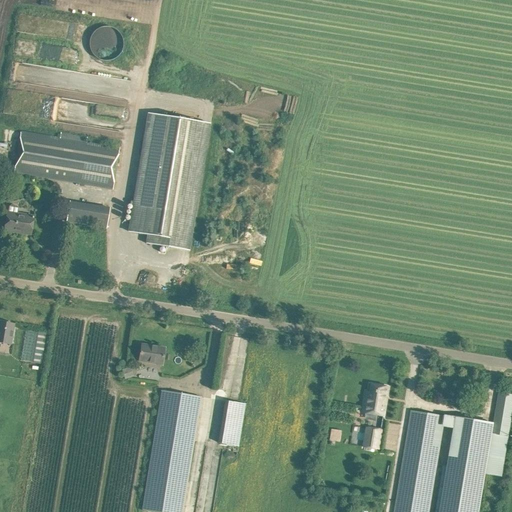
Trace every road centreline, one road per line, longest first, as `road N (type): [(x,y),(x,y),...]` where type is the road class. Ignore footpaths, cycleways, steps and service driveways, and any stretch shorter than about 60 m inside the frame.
road 1 (unclassified): [(511,364),(0,279)]
road 2 (track): [(191,511),(219,316)]
